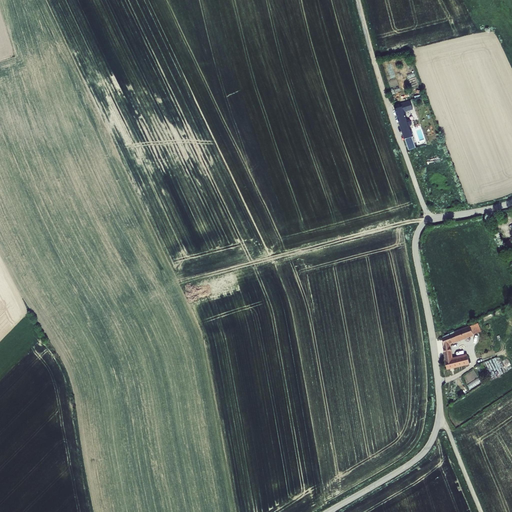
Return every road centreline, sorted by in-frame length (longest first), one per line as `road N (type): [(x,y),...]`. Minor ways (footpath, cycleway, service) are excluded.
road 1 (unclassified): [(429,220),(415,250),(437,373),(433,436),(413,461),(328,511)]
road 2 (track): [(358,0),(429,220)]
